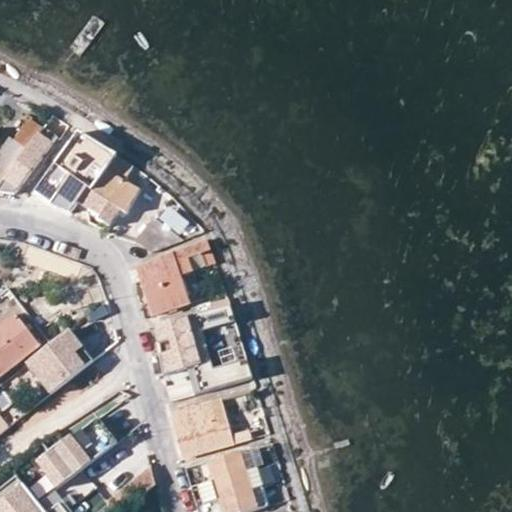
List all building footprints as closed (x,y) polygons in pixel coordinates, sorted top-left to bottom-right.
[(42,127),(26,115),(10,138),(27,149),(42,127)] [(42,127),(27,149),(8,175),(0,186),(0,192),(13,196),(55,137),(42,127)] [(78,134),(58,162),(72,171),(93,142),(78,134)] [(0,151),(0,169),(8,175),(27,149),(10,138),(0,151)] [(109,167),(116,156),(93,142),(72,171),(70,174),(67,179),(49,205),(49,206),(72,213),(80,203),(106,169),(109,167)] [(121,160),(116,156),(109,167),(106,169),(80,203),(99,215),(98,219),(110,227),(123,207),(127,210),(140,191),(125,181),(133,167),(121,160)] [(72,171),(58,162),(52,169),(34,194),(49,205),(67,179),(70,174),(72,171)] [(0,186),(8,175),(0,169),(0,186)] [(127,210),(123,207),(110,227),(114,229),(127,210)] [(182,238),(154,217),(135,240),(149,253),(177,241),(182,238)] [(135,266),(139,277),(152,317),(188,303),(172,253),(135,266)] [(252,376),(247,358),(213,369),(201,330),(234,319),(229,303),(156,325),(165,376),(188,368),(194,366),(201,391),(252,376)] [(0,374),(39,344),(16,315),(0,326),(0,374)] [(90,361),(67,332),(25,364),(48,394),(90,361)] [(188,368),(196,393),(201,391),(194,366),(188,368)] [(0,391),(0,412),(13,401),(4,389),(0,391)] [(173,411),(184,457),(248,438),(245,431),(231,433),(222,397),(173,411)] [(69,477),(116,444),(98,418),(71,438),(70,436),(35,461),(55,488),(69,477)] [(245,469),(255,467),(250,450),(240,452),(245,469)] [(192,485),(199,482),(245,469),(240,452),(195,465),(196,472),(189,475),(192,485)] [(106,499),(115,511),(118,511),(154,483),(149,465),(106,499)] [(196,472),(195,465),(186,468),(189,475),(196,472)] [(251,489),(262,486),(255,467),(245,469),(251,489)] [(251,489),(245,469),(199,482),(200,489),(194,492),(197,506),(204,502),(251,489)] [(82,473),(59,485),(74,511),(85,511),(99,504),(82,473)] [(51,511),(37,511),(11,478),(0,486),(0,511),(62,511),(59,507),(51,511)] [(192,485),(194,492),(200,489),(199,482),(192,485)] [(258,507),(267,504),(262,486),(251,489),(258,507)] [(239,511),(258,507),(251,489),(204,502),(207,509),(200,511),(199,511),(239,511)] [(197,506),(200,511),(207,509),(204,502),(197,506)]
